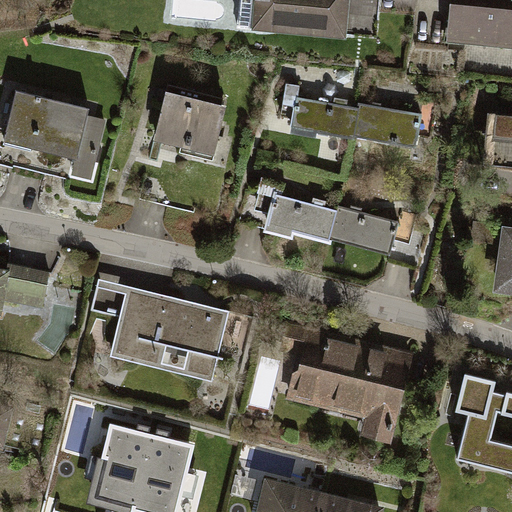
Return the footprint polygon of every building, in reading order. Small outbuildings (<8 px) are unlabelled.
[(243,0),(241,28),(263,30),(263,23),(343,31),(344,16),(357,18),(355,32),(373,34),(376,0),(243,0)] [(376,0),(373,34),(355,32),(357,18),(344,16),(343,31),(263,23),(263,30),(342,38),(342,34),(376,38),(380,0),(376,0)] [(511,0),(452,0),(449,39),(511,45),(511,0)] [(294,118),(297,98),(299,85),(286,83),(281,116),(294,118)] [(224,99),(168,85),(156,133),(187,141),(185,148),(189,149),(191,142),(212,148),(224,99)] [(16,91),(5,132),(7,132),(34,139),(32,148),(77,159),(87,117),(89,109),(16,91)] [(294,118),(291,133),(316,137),(316,133),(353,139),(354,137),(359,108),(297,98),(294,118)] [(359,103),(359,108),(354,137),(415,148),(418,135),(421,114),(359,103)] [(421,114),(418,135),(430,137),(436,105),(423,103),(421,114)] [(104,121),(87,117),(77,159),(73,174),(90,178),(104,121)] [(511,118),(496,117),(492,159),(511,160),(511,118)] [(34,139),(7,132),(4,144),(31,151),(32,148),(34,139)] [(187,141),(156,133),(154,139),(181,146),(179,153),(213,161),(216,149),(212,148),(191,142),(189,149),(185,148),(187,141)] [(259,195),(276,199),(277,195),(283,196),(286,184),(264,178),(259,195)] [(276,199),(267,230),(292,236),(293,231),(329,241),(330,238),(337,211),(283,196),(277,195),(276,199)] [(338,206),(337,211),(330,238),(390,254),(394,240),(398,224),(399,222),(338,206)] [(467,241),(504,246),(506,236),(494,235),(496,225),(474,222),(472,232),(468,231),(467,241)] [(414,228),(398,224),(394,240),(409,244),(414,228)] [(511,231),(507,231),(506,236),(504,246),(499,287),(511,289),(511,231)] [(0,315),(1,315),(4,299),(43,306),(50,272),(8,264),(7,270),(0,268),(0,315)] [(230,311),(169,296),(167,304),(126,294),(112,349),(127,353),(130,350),(133,354),(158,360),(161,358),(164,362),(192,369),(195,367),(198,370),(214,374),(230,311)] [(398,402),(410,356),(289,325),(284,347),(305,353),(301,369),(296,372),(290,396),(318,402),(324,396),(375,409),(378,397),(398,402)] [(127,353),(112,349),(110,356),(213,381),(214,374),(198,370),(195,367),(192,369),(164,362),(161,358),(158,360),(133,354),(130,350),(127,353)] [(496,381),(465,373),(456,410),(469,413),(458,458),(511,471),(511,392),(507,391),(506,394),(494,391),(496,381)] [(324,396),(318,402),(369,415),(364,433),(389,439),(398,402),(378,397),(375,409),(324,396)] [(10,410),(0,407),(0,442),(1,443),(10,410)] [(96,497),(135,506),(152,436),(153,433),(111,422),(102,457),(105,458),(96,497)] [(174,511),(191,446),(152,436),(135,506),(155,511),(174,511)] [(320,511),(324,495),(268,482),(260,511),(320,511)] [(379,511),(380,509),(324,495),(320,511),(379,511)]
